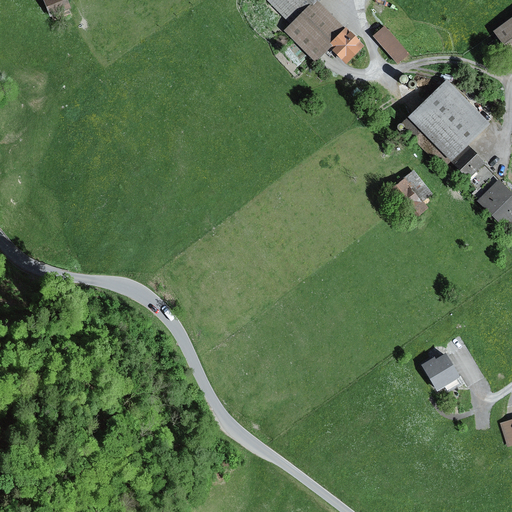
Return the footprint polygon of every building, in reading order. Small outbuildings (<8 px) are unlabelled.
[(64,0),(42,0),(49,18),(69,10),(64,0)] [(319,0),(266,0),(290,25),(308,7),(310,9),(316,3),(319,0)] [(310,9),(308,7),(290,25),(283,32),(312,59),(326,44),(342,29),(316,3),(310,9)] [(511,18),(492,33),(511,60),(511,59),(511,18)] [(383,28),(372,38),(396,65),(407,55),(383,28)] [(362,48),(342,29),(326,44),(333,51),(331,54),(344,67),(362,48)] [(399,86),(400,87),(401,87),(403,86),(404,86),(405,85),(405,84),(405,82),(405,81),(404,80),(403,79),(402,78),(400,78),(399,79),(398,80),(397,81),(397,82),(397,84),(398,85),(399,86)] [(446,82),(407,120),(450,164),(490,125),(446,82)] [(408,90),(409,91),(410,91),(412,91),(413,90),(414,89),(414,88),(415,86),(414,85),(413,84),(412,83),(411,83),(409,83),(408,83),(407,84),(406,85),(406,87),(406,88),(407,89),(408,90)] [(474,158),(459,173),(481,195),(497,180),(474,158)] [(412,171),(388,191),(412,221),(427,209),(422,203),(432,195),(412,171)] [(481,195),(474,202),(500,228),(505,222),(511,227),(511,226),(511,195),(497,180),(481,195)] [(432,359),(419,366),(434,392),(456,379),(443,357),(434,362),(432,359)] [(511,420),(499,424),(506,448),(511,446),(511,420)]
